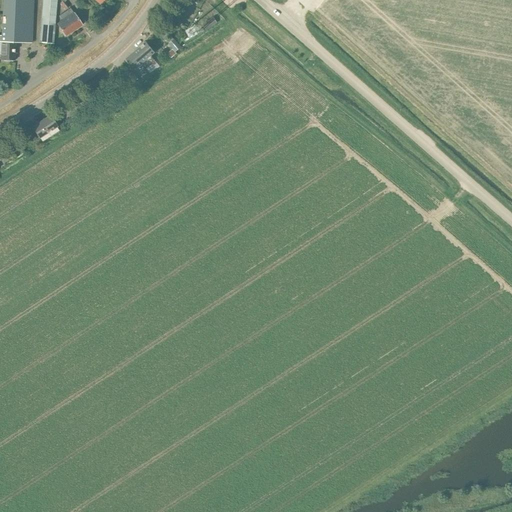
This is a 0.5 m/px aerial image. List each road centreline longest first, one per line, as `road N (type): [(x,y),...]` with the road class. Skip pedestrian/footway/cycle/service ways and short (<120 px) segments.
road 1 (unclassified): [(511,220),(262,0)]
road 2 (secondary): [(0,130),(110,55),(154,0)]
road 3 (residential): [(0,107),(92,47),(138,0)]
